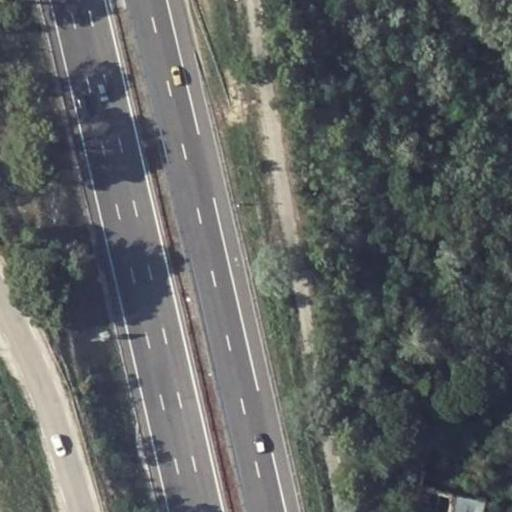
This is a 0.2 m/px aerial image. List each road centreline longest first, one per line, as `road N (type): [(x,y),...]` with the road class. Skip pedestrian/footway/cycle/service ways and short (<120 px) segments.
road 1 (motorway): [(67,0),(193,511)]
road 2 (motorway): [(271,511),(158,0)]
road 3 (track): [(259,0),(350,511)]
road 4 (tertiary): [(80,511),(57,417),(0,286)]
